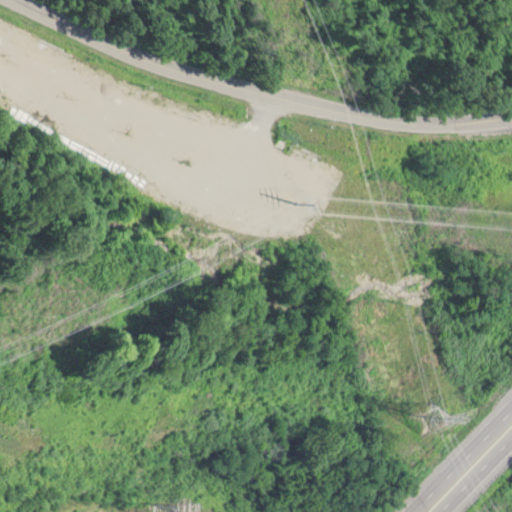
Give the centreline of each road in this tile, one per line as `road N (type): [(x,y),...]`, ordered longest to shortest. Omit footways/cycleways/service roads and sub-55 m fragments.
road 1 (residential): [(16,0),(214,90),(444,121),(511,114)]
road 2 (motorway): [(511,411),(415,511)]
